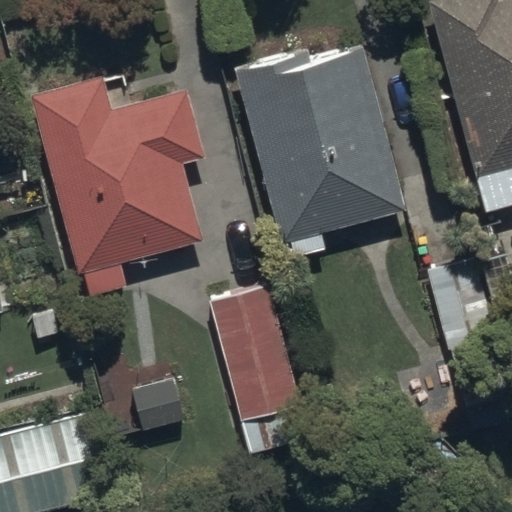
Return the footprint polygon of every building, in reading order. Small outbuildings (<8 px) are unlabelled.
[(511,0),(430,0),(484,201),(511,193),(511,0)] [(405,200),(360,35),(307,50),(304,41),(236,60),(283,229),(289,227),(296,249),(326,241),(321,223),(405,200)] [(103,64),(29,84),(85,288),(127,277),(121,253),(203,230),(182,153),(208,147),(189,79),(113,99),(103,64)] [(498,330),(478,251),(416,266),(436,345),(498,330)] [(269,274),(207,290),(249,450),(312,433),(269,274)] [(131,381),(142,423),(189,411),(177,369),(131,381)] [(0,424),(0,511),(4,511),(114,485),(93,401),(0,424)] [(507,511),(472,474),(450,495),(465,511),(507,511)]
